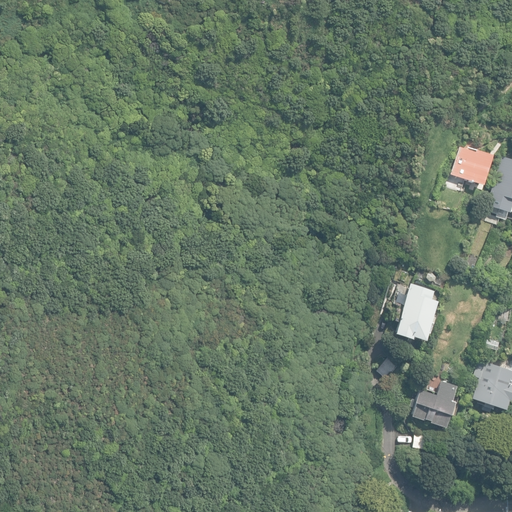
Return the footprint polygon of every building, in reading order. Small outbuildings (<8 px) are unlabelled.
[(448,174),(480,184),(490,155),(475,150),(474,152),(458,147),(458,146),(448,174)] [(498,209),(511,212),(511,155),(511,159),(501,156),(485,205),(493,208),(493,209),(498,210),(498,209)] [(425,277),(429,281),(433,280),(435,277),(432,273),(426,273),(425,277)] [(411,335),(424,340),(427,332),(430,333),(435,317),(432,316),(437,301),(431,299),(433,291),(410,283),(393,332),(410,338),(411,335)] [(380,316),(376,330),(384,333),(389,319),(380,316)] [(482,337),(479,346),(493,351),(496,342),(482,337)] [(375,370),(385,379),(397,365),(388,356),(375,370)] [(480,409),(488,412),(489,408),(490,404),(502,408),(505,399),(510,400),(511,392),(511,384),(510,384),(511,382),(511,381),(511,371),(476,360),(471,376),(477,377),(470,398),(482,402),(480,409)] [(429,422),(444,427),(449,414),(448,413),(453,401),(450,400),(455,386),(439,380),(438,381),(429,377),(425,388),(435,392),(434,394),(418,388),(413,401),(415,402),(410,415),(422,420),(423,418),(429,420),(429,422)] [(411,447),(428,450),(431,437),(414,434),(411,447)]
